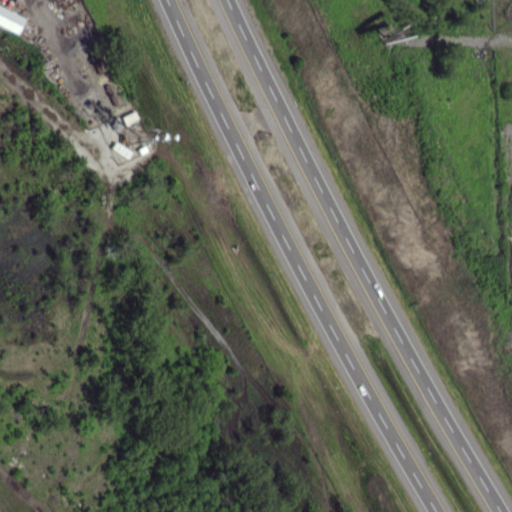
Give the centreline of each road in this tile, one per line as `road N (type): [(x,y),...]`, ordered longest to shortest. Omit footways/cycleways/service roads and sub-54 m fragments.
road 1 (motorway): [(501,511),(371,286),(226,0)]
road 2 (motorway): [(166,0),(287,246),(436,511)]
